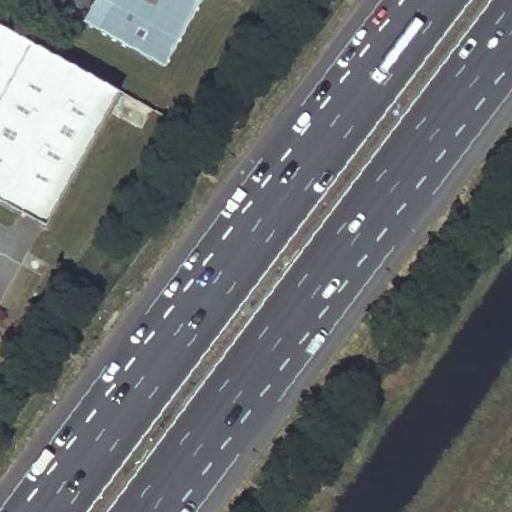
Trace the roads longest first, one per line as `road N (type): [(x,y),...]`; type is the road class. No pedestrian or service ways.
road 1 (motorway): [(427,0),(42,511)]
road 2 (motorway): [(149,511),(511,26)]
